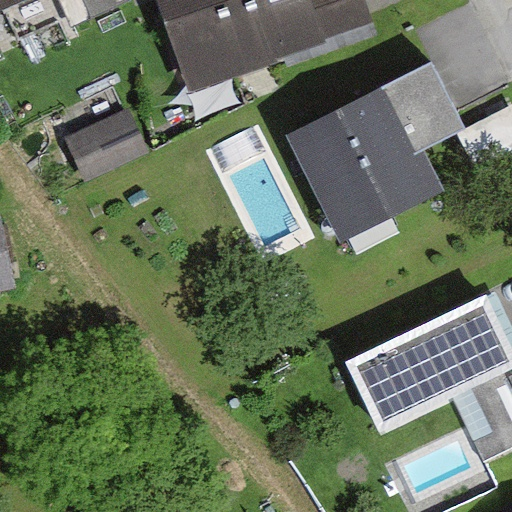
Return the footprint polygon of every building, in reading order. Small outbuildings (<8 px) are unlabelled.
[(189,0),(219,81),(344,35),(330,0),(189,0)] [(136,74),(74,90),(90,153),(152,136),(136,74)] [(406,92),(315,138),(368,242),(459,196),(406,92)] [(9,214),(0,216),(0,288),(25,283),(9,214)] [(511,306),(510,302),(369,369),(402,437),(471,404),(501,467),(511,461),(511,306)]
